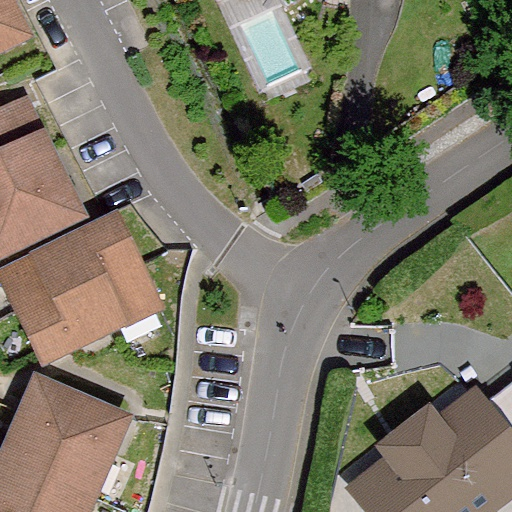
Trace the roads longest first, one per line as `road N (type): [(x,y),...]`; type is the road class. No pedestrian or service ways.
road 1 (residential): [(308,291),(238,251),(187,201),(156,158),(79,0)]
road 2 (residential): [(308,291),(354,241),(511,131)]
road 3 (residential): [(255,511),(283,356),(308,291)]
